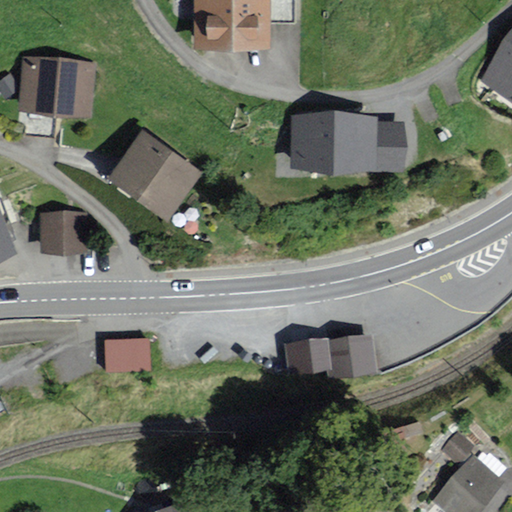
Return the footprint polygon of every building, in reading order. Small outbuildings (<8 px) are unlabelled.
[(264,47),(264,0),(199,0),(200,16),(200,48),(264,47)] [(511,97),(511,37),(484,78),(511,97)] [(93,67),(28,60),(23,106),(88,113),(93,67)] [(376,118),(297,119),(298,166),(401,165),(401,125),(376,125),(376,118)] [(197,172),(145,136),(116,179),(168,214),(197,172)] [(0,257),(14,252),(0,216),(0,257)] [(84,250),(84,216),(43,216),(43,250),(84,250)] [(154,366),(153,334),(109,335),(110,367),(154,366)] [(373,368),(369,337),(327,342),(330,367),(331,373),(373,368)] [(330,367),(327,342),(326,340),(287,345),(291,372),(330,367)] [(472,447),(457,435),(446,448),(460,461),(472,447)] [(473,458),(438,500),(452,511),(475,511),(502,481),(473,458)]
